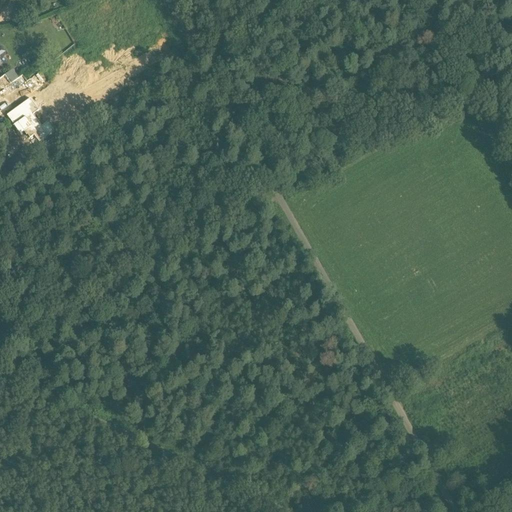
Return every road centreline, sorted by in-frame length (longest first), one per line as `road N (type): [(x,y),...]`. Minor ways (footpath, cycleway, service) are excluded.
road 1 (residential): [(166,0),(455,511)]
road 2 (residential): [(0,353),(20,385),(283,511)]
road 3 (track): [(511,331),(393,403)]
